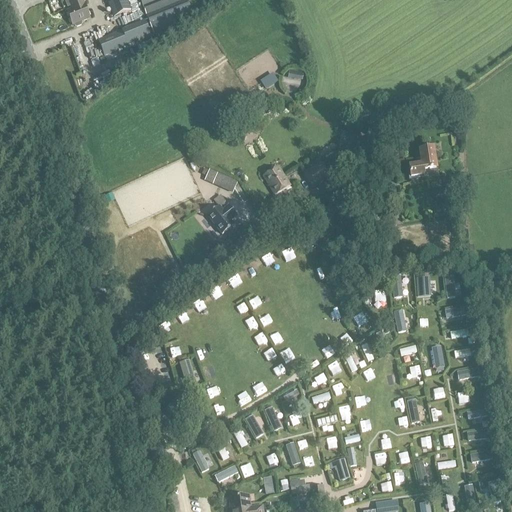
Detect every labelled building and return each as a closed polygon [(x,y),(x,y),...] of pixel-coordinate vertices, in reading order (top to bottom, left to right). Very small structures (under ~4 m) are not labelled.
[(64,0),(68,8),(71,7),(72,11),(67,13),(72,26),(73,26),(73,28),(76,29),(80,27),(81,25),(80,23),(90,19),(82,0),(64,0)] [(126,0),(118,0),(124,14),(131,12),(126,0)] [(187,0),(139,0),(154,36),(178,26),(175,19),(192,12),(187,0)] [(145,22),(97,41),(104,57),(151,38),(145,22)] [(301,81),(302,73),(287,71),(286,79),(301,81)] [(344,133),(339,153),(354,156),(359,136),(344,133)] [(422,165),(410,167),(411,178),(420,177),(420,179),(426,178),(432,177),(432,178),(437,177),(433,149),(420,151),(422,165)] [(320,164),(303,175),(312,189),(329,178),(329,177),(322,166),(320,164)] [(376,165),(364,168),(368,186),(379,184),(376,165)] [(276,168),(261,178),(274,197),(289,187),(276,168)] [(209,170),(204,182),(207,183),(232,194),(234,190),(234,189),(237,184),(237,183),(212,171),(209,170)] [(361,184),(344,194),(349,203),(366,195),(364,190),(361,184)] [(381,200),(372,202),(376,219),(385,218),(381,200)] [(391,200),(383,201),(386,216),(393,215),(391,200)] [(219,206),(206,217),(221,236),(235,226),(232,222),(237,217),(228,206),(223,211),(219,206)] [(319,211),(316,216),(329,223),(336,210),(328,206),(324,214),(319,211)] [(360,215),(352,218),(356,227),(364,224),(360,215)] [(389,227),(384,227),(386,241),(391,241),(398,240),(396,226),(389,227)] [(282,260),(287,269),(296,265),(291,255),(282,260)] [(269,274),(278,270),(274,261),(265,265),(269,274)] [(312,278),(315,287),(325,284),(321,274),(312,278)] [(400,277),(391,279),(394,300),(403,299),(400,277)] [(429,278),(417,279),(418,298),(431,297),(429,278)] [(321,299),(323,307),(332,305),(330,296),(321,299)] [(375,314),(387,313),(386,303),(374,304),(375,314)] [(239,311),(244,321),(249,318),(244,308),(239,311)] [(402,312),(393,314),(398,334),(406,333),(402,312)] [(338,317),(329,319),(331,328),(341,325),(338,317)] [(357,329),(367,323),(364,318),(354,325),(357,329)] [(257,324),(262,332),(271,326),(266,319),(257,324)] [(255,325),(245,328),(248,338),(258,334),(255,325)] [(386,347),(380,334),(376,336),(381,349),(386,347)] [(275,335),(266,340),(271,349),(280,343),(275,335)] [(468,337),(451,340),(452,348),(470,345),(468,337)] [(262,339),(253,346),(260,355),(269,348),(262,339)] [(343,355),(351,351),(347,343),(339,347),(343,355)] [(365,345),(360,347),(368,363),(373,361),(365,345)] [(444,369),(441,348),(428,351),(432,371),(444,369)] [(187,350),(177,352),(179,361),(189,359),(187,350)] [(276,353),(279,362),(287,359),(285,351),(276,353)] [(272,354),(263,360),(268,368),(277,363),(272,354)] [(455,366),(472,365),(471,357),(454,359),(455,366)] [(189,361),(179,365),(187,391),(197,388),(189,363),(189,361)] [(207,361),(197,364),(200,372),(210,369),(207,361)] [(352,381),(358,378),(354,371),(357,369),(354,364),(346,368),(352,381)] [(359,370),(361,376),(367,374),(365,368),(359,370)] [(337,369),(332,372),(337,381),(342,378),(337,369)] [(408,375),(411,387),(422,385),(420,373),(408,375)] [(366,388),(376,384),(372,375),(362,379),(366,388)] [(206,389),(211,388),(209,378),(203,380),(206,389)] [(324,381),(314,385),(317,393),(326,389),(324,381)] [(346,399),(342,390),(333,394),(336,403),(346,399)] [(473,392),(457,395),(458,402),(474,400),(473,392)] [(330,401),(311,404),(313,412),(331,408),(330,401)] [(411,425),(420,424),(415,401),(407,403),(411,425)] [(269,407),(264,409),(265,412),(264,412),(274,434),(281,430),(272,409),(270,410),(269,407)] [(436,407),(430,408),(433,423),(439,422),(436,407)] [(482,411),(465,414),(466,420),(483,418),(482,411)] [(339,416),(341,425),(351,423),(349,414),(339,416)] [(244,425),(254,446),(261,442),(251,421),(244,425)] [(317,426),(318,433),(338,430),(336,423),(317,426)] [(488,431),(466,434),(468,443),(489,440),(488,431)] [(357,436),(342,440),(344,446),(359,443),(357,436)] [(240,437),(232,440),(239,455),(247,452),(240,437)] [(420,443),(420,454),(432,453),(432,442),(420,443)] [(294,444),(286,447),(292,467),(293,467),(294,470),(301,468),(300,465),(294,444)] [(328,457),(339,455),(336,444),(326,446),(328,457)] [(442,445),(443,455),(454,454),(453,444),(442,445)] [(298,456),(307,453),(305,447),(296,450),(298,456)] [(392,447),(384,447),(384,457),(392,456),(392,447)] [(471,465),(490,461),(488,453),(470,456),(471,465)] [(350,473),(357,472),(354,454),(348,455),(350,473)] [(211,457),(197,465),(200,471),(214,463),(211,457)] [(399,461),(401,472),(411,470),(409,459),(399,461)] [(345,460),(328,465),(329,471),(334,469),(335,472),(336,472),(339,482),(350,479),(345,460)] [(383,460),(376,461),(378,472),(385,470),(383,460)] [(269,472),(278,470),(276,462),(268,463),(269,472)] [(302,466),(305,474),(314,471),(311,463),(302,466)] [(419,487),(428,485),(423,464),(414,466),(419,487)] [(232,471),(218,478),(220,483),(235,476),(232,471)] [(245,484),(254,481),(250,472),(241,476),(245,484)] [(395,480),(395,489),(404,489),(403,479),(395,480)] [(291,483),(290,483),(292,497),(310,494),(309,489),(309,487),(305,488),(304,481),(300,482),(300,481),(299,481),(292,482),(291,482),(291,483)] [(492,505),(500,503),(495,483),(487,485),(492,505)] [(324,486),(310,488),(312,504),(327,502),(324,486)] [(471,486),(463,488),(467,509),(475,508),(471,486)] [(250,495),(230,498),(231,508),(242,507),(242,506),(251,505),(250,495)] [(454,511),(451,495),(444,496),(447,511),(454,511)] [(353,497),(339,501),(340,507),(354,503),(353,497)] [(397,511),(396,502),(376,504),(376,511),(397,511)]
